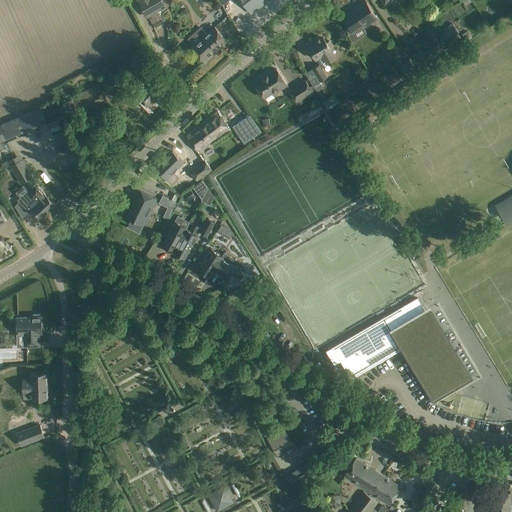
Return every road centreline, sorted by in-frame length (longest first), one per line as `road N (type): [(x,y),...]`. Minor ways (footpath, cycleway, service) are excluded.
road 1 (unclassified): [(75,223),(99,252),(241,324),(386,435),(450,467)]
road 2 (unclassified): [(75,223),(312,0)]
road 3 (unclassified): [(73,511),(63,300),(42,252)]
